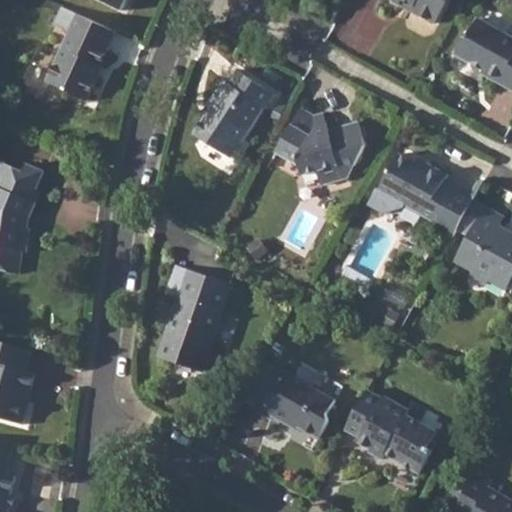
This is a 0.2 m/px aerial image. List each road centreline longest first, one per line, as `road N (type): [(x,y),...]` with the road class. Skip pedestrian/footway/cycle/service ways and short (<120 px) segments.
road 1 (residential): [(106,416),(137,161),(159,84),(198,0)]
road 2 (residential): [(240,0),(511,155)]
road 3 (residential): [(106,416),(282,511)]
